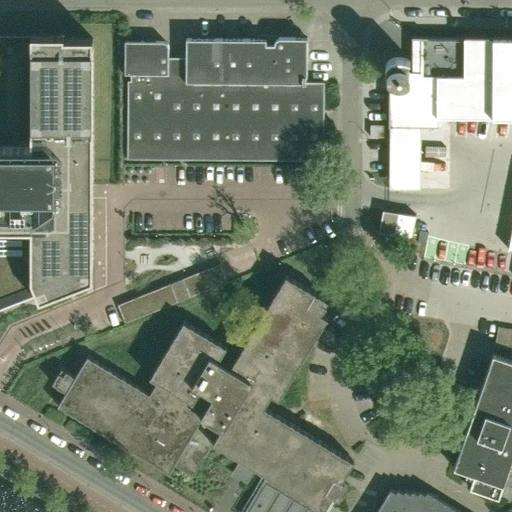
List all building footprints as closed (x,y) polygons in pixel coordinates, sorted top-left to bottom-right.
[(0,308),(37,294),(39,300),(93,279),(93,38),(64,38),(64,35),(31,35),(31,146),(0,146),(0,308)] [(421,71),(412,71),(411,71),(409,70),(408,69),(407,68),(410,60),(406,58),(401,57),(396,57),(390,59),(386,64),(385,70),(386,75),(390,79),(390,80),(389,81),(389,126),(390,126),(391,126),(421,127),(439,127),(439,117),(511,117),(511,230),(508,249),(511,249),(511,37),(470,37),(468,37),(447,37),(445,37),(412,36),(412,38),(421,38),(421,71)] [(323,159),(324,131),(324,111),(324,84),(306,84),(305,84),(305,78),(305,76),(307,76),(307,37),(280,37),(278,37),(276,38),(275,39),(274,41),(274,43),(266,43),(266,38),(186,38),(186,58),(169,58),(169,47),(168,45),(166,43),(165,41),(162,41),(125,41),(125,74),(131,74),(131,82),(128,82),(128,159),(323,159)] [(385,125),(370,125),(370,137),(385,137),(385,125)] [(390,211),(384,210),(383,210),(379,231),(379,232),(412,238),(412,237),(412,235),(416,216),(390,211)] [(213,443),(252,467),(268,476),(246,511),(321,511),(332,496),(339,500),(348,485),(341,480),(352,462),(265,409),(272,397),(279,401),(328,320),(320,316),(330,300),(286,274),(230,367),(218,360),(227,346),(184,320),(143,388),(88,355),(75,376),(62,367),(52,383),(66,391),(58,405),(132,450),(169,472),(174,465),(193,476),(213,443)] [(454,467),(466,472),(474,474),(469,488),(499,498),(511,459),(511,360),(493,353),(454,467)] [(462,511),(427,491),(425,494),(420,490),(418,493),(413,490),(411,493),(405,489),(404,492),(398,489),(396,492),(391,488),(376,511),(462,511)]
